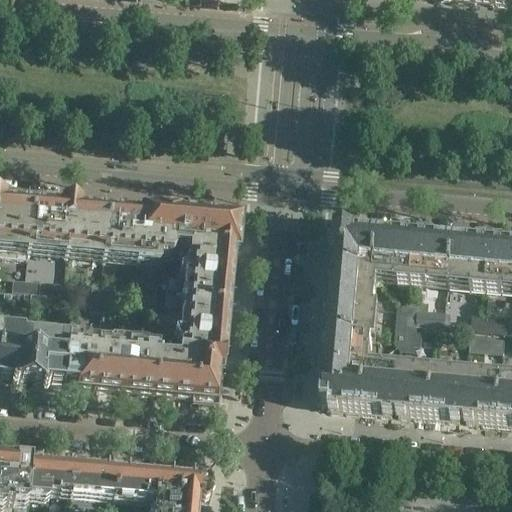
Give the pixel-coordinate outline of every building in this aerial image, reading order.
[(481,8),(482,0),(453,0),(453,6),(481,8)] [(511,11),(511,0),(482,0),(481,8),(511,11)] [(0,252),(24,255),(27,213),(6,212),(6,206),(3,206),(3,205),(2,205),(2,204),(0,203),(0,252)] [(64,259),(68,212),(69,210),(60,209),(60,210),(60,211),(56,211),(56,216),(27,213),(24,255),(64,259)] [(102,262),(106,215),(78,213),(78,211),(69,210),(68,212),(64,259),(102,262)] [(136,265),(141,218),(106,215),(102,262),(136,265)] [(171,259),(171,258),(174,222),(175,222),(175,220),(158,218),(158,220),(141,218),(136,265),(159,267),(159,262),(167,263),(171,259)] [(235,258),(238,227),(227,226),(225,223),(218,223),(217,225),(175,222),(174,222),(171,258),(184,259),(191,254),(235,258)] [(371,278),(374,239),(333,236),(330,274),(371,278)] [(408,292),(412,243),(374,239),(371,278),(370,283),(392,285),(395,290),(408,292)] [(447,291),(450,246),(412,243),(408,292),(425,293),(425,289),(447,291)] [(485,299),(489,250),(450,246),(447,291),(469,294),(468,297),(485,299)] [(511,297),(511,251),(489,250),(485,299),(502,300),(502,296),(511,297)] [(234,272),(235,258),(191,254),(184,259),(183,273),(180,274),(179,283),(228,288),(230,271),(234,272)] [(370,347),(374,302),(369,297),(370,283),(371,278),(330,274),(324,343),(370,347)] [(226,318),(228,288),(179,283),(178,302),(182,302),(181,314),(226,318)] [(20,298),(21,287),(10,286),(9,297),(20,298)] [(32,299),(33,288),(21,287),(20,298),(32,299)] [(100,306),(101,294),(90,293),(89,305),(100,306)] [(113,307),(114,295),(101,294),(100,306),(113,307)] [(142,310),(143,298),(131,297),(130,309),(142,310)] [(153,311),(154,299),(143,298),(142,310),(153,311)] [(99,317),(100,306),(89,305),(88,316),(99,317)] [(112,318),(113,307),(100,306),(99,317),(112,318)] [(413,356),(413,351),(414,337),(415,330),(416,315),(416,309),(402,308),(395,315),(393,349),(399,355),(413,356)] [(141,322),(142,310),(130,309),(129,321),(141,322)] [(152,323),(153,311),(142,310),(141,322),(152,323)] [(223,347),(225,327),(226,318),(181,314),(180,325),(175,324),(174,343),(223,347)] [(443,333),(444,318),(416,315),(415,330),(443,333)] [(484,336),(485,322),(469,320),(467,335),(484,336)] [(502,338),(503,323),(485,322),(484,336),(502,338)] [(424,352),(425,338),(414,337),(413,351),(424,352)] [(27,389),(31,339),(19,338),(18,342),(0,339),(0,386),(10,388),(12,389),(15,390),(16,389),(16,388),(27,389)] [(61,392),(64,348),(44,345),(44,340),(31,339),(27,389),(41,390),(41,391),(43,392),(46,392),(47,392),(47,391),(61,392)] [(477,357),(479,343),(467,342),(466,356),(477,357)] [(218,406),(223,347),(174,343),(173,354),(176,357),(175,367),(163,366),(164,355),(157,355),(152,359),(155,366),(152,400),(198,405),(198,409),(212,410),(212,408),(214,408),(214,406),(218,406)] [(364,363),(369,359),(370,347),(324,343),(321,377),(363,381),(363,376),(364,363)] [(489,358),(491,344),(479,343),(477,357),(489,358)] [(500,359),(502,345),(491,344),(489,358),(500,359)] [(92,395),(96,354),(83,353),(84,348),(64,346),(64,348),(61,392),(92,395)] [(122,398),(126,352),(108,350),(107,355),(96,354),(92,395),(122,398)] [(152,400),(155,366),(152,359),(144,359),(144,353),(126,352),(122,398),(152,400)] [(394,422),(398,375),(386,374),(382,378),(363,376),(363,381),(360,419),(394,422)] [(428,425),(432,382),(413,380),(414,376),(398,375),(394,422),(428,425)] [(360,419),(363,381),(321,377),(318,409),(321,409),(321,412),(329,413),(328,418),(338,419),(338,417),(360,419)] [(460,428),(464,381),(448,379),(448,383),(432,382),(428,425),(460,428)] [(495,431),(498,388),(481,387),(481,382),(464,381),(460,428),(495,431)] [(511,432),(511,389),(498,388),(495,431),(511,432)] [(27,503),(30,470),(0,467),(0,511),(12,511),(12,510),(26,511),(27,503)] [(70,502),(73,474),(30,470),(27,503),(48,505),(48,502),(58,503),(59,500),(70,502)] [(114,505),(117,478),(73,474),(70,502),(114,505)] [(158,507),(160,482),(117,478),(114,505),(154,509),(158,507)] [(209,506),(209,504),(212,497),(210,489),(210,486),(209,486),(205,483),(203,484),(203,485),(160,482),(158,507),(154,509),(154,511),(196,511),(197,505),(199,505),(203,508),(207,506),(209,506)]
